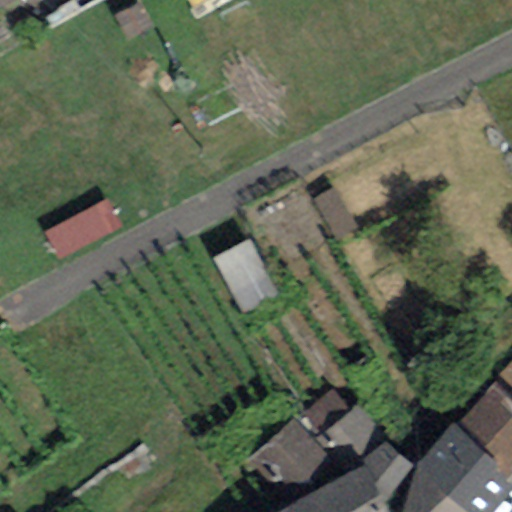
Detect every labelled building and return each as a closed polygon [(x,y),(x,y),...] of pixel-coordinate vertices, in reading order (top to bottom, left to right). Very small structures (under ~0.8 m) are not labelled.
[(60,260),(124,238),(114,211),(50,233),(60,260)] [(511,391),(497,378),(455,424),(511,476),(511,391)] [(349,408),(331,387),(245,459),(284,502),(366,458),(385,490),(411,462),(357,405),(349,408)] [(478,511),(484,511),(511,482),(511,476),(455,424),(422,459),(478,511)] [(392,511),(385,490),(366,458),(284,502),(268,511),(392,511)] [(478,511),(422,459),(411,462),(385,490),(392,511),(478,511)]
